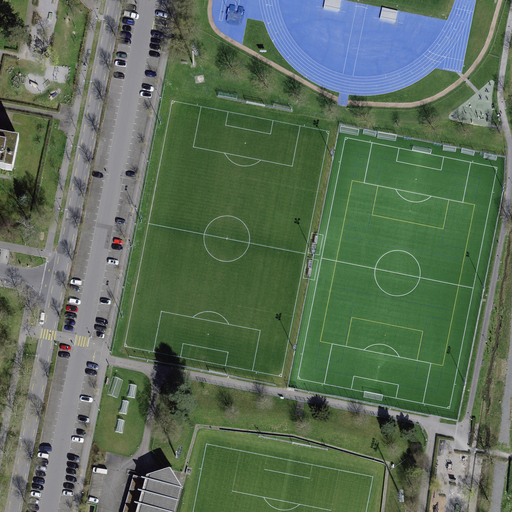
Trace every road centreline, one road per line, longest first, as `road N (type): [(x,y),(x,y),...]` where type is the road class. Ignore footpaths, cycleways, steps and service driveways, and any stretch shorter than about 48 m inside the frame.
road 1 (residential): [(57,282),(113,0)]
road 2 (residential): [(57,282),(7,511)]
